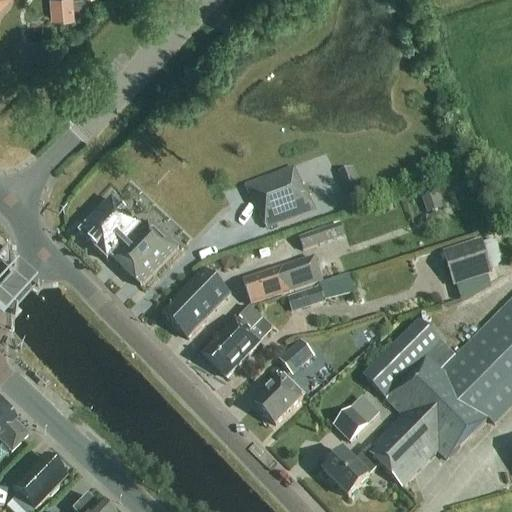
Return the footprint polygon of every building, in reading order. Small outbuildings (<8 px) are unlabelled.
[(73,19),(71,0),(49,0),(51,21),(73,19)] [(294,168),(251,184),(274,229),(316,213),(294,168)] [(427,217),(443,211),(435,190),(420,196),(427,217)] [(111,202),(90,225),(79,237),(107,264),(110,261),(140,290),(178,251),(151,224),(143,232),(111,202)] [(299,241),(303,253),(342,240),(338,227),(299,241)] [(488,280),(493,278),(492,275),(503,263),(496,243),(483,247),(482,243),(443,255),(454,290),(456,290),(460,304),(490,286),(488,280)] [(378,264),(384,289),(400,285),(403,298),(417,294),(407,256),(378,264)] [(322,284),(322,283),(315,261),(243,284),(251,308),(291,295),(322,284)] [(179,300),(162,318),(182,337),(187,341),(205,323),(201,320),(226,294),(202,271),(177,298),(179,300)] [(287,300),(293,317),(326,306),(321,289),(287,300)] [(343,457),(323,476),(348,501),(368,481),(367,480),(378,469),(400,490),(435,454),(446,465),(488,423),(494,429),(511,410),(511,301),(454,359),(419,323),(361,382),(400,420),(353,467),(343,457)] [(236,324),(203,357),(226,380),(259,347),(249,337),(263,323),(250,310),(236,324)] [(279,363),(293,379),(315,360),(301,344),(279,363)] [(251,370),(262,383),(282,367),(271,354),(251,370)] [(254,408),(275,429),(304,399),(283,378),(254,408)] [(334,430),(350,446),(379,418),(368,407),(356,418),(351,413),(334,430)] [(0,444),(10,455),(27,438),(14,425),(15,424),(0,409),(0,444)] [(57,468),(57,463),(53,459),(48,459),(47,457),(35,470),(33,468),(10,492),(30,511),(35,511),(46,501),(50,500),(58,492),(54,489),(66,476),(57,468)] [(314,493),(325,501),(334,488),(322,480),(314,493)] [(105,511),(98,506),(96,508),(85,498),(72,511),(105,511)]
